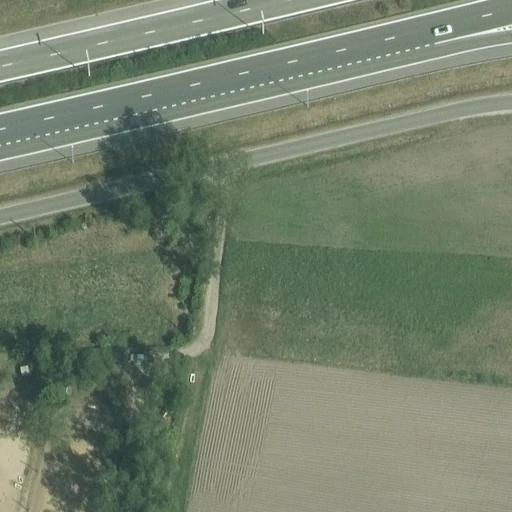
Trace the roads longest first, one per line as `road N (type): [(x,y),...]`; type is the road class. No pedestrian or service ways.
road 1 (unclassified): [(511,102),(0,216)]
road 2 (motorway): [(0,130),(437,30)]
road 3 (motorway): [(285,0),(0,65)]
